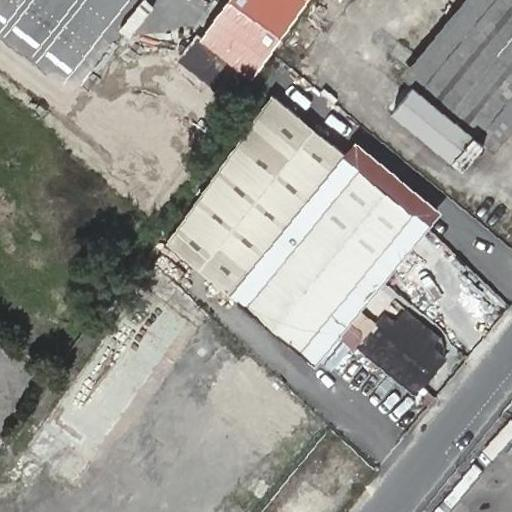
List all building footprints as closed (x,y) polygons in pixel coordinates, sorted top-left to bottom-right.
[(258,71),(309,0),(225,0),(203,31),(258,71)] [(413,85),(393,111),(463,169),(484,143),(476,137),(511,94),(511,0),(493,0),(419,90),(413,85)] [(239,69),(199,37),(181,60),(221,92),(239,69)] [(350,146),(276,88),(170,236),(234,288),(350,146)] [(228,295),(237,303),(263,271),(352,162),(422,219),(333,328),(306,360),(314,366),(442,210),(356,139),(350,146),(234,288),(228,295)] [(263,271),(237,303),(306,360),(333,328),(324,321),(413,214),(359,169),(270,277),(263,271)] [(165,240),(151,230),(138,250),(151,258),(165,240)] [(75,486),(182,315),(131,283),(23,454),(75,486)] [(244,361),(213,395),(267,444),(298,410),(244,361)]
